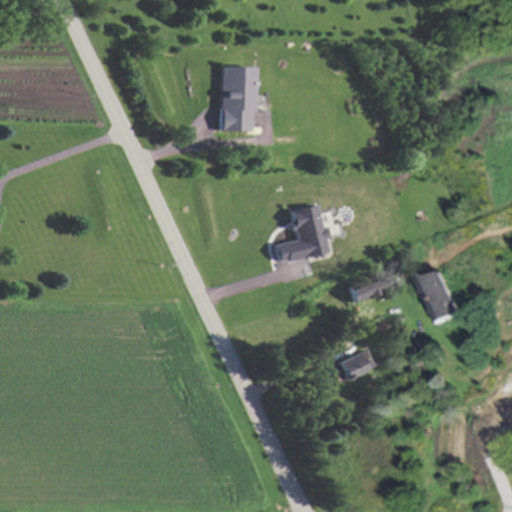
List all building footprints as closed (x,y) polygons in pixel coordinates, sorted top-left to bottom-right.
[(248,67),(216,66),(215,131),(246,131),(248,67)] [(271,244),(275,262),(323,252),(313,204),(285,210),(288,225),(292,239),(271,244)] [(342,286),(348,302),(387,288),(382,271),(342,286)] [(459,315),(441,271),(418,281),(436,324),(459,315)] [(370,366),(362,349),(333,362),(340,379),(370,366)]
